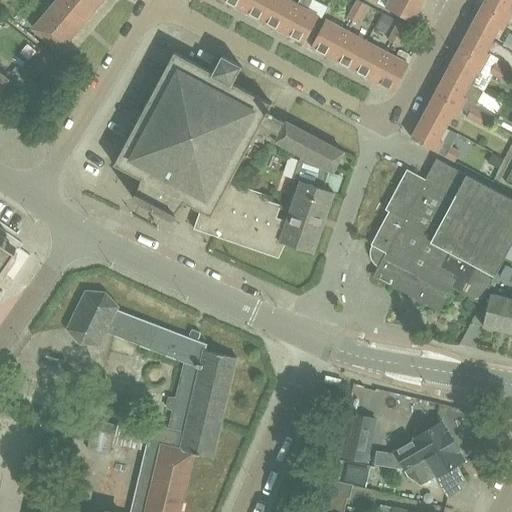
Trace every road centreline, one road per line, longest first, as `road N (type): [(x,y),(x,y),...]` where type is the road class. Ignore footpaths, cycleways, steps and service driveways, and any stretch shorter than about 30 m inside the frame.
road 1 (residential): [(388,128),(154,1)]
road 2 (tertiary): [(315,342),(80,229)]
road 3 (residential): [(32,198),(154,1)]
road 4 (residential): [(315,342),(368,166),(388,128)]
road 5 (tertiary): [(511,390),(315,342)]
road 6 (unclassified): [(244,511),(315,342)]
road 7 (residential): [(388,128),(459,0)]
road 8 (residential): [(80,229),(0,348)]
